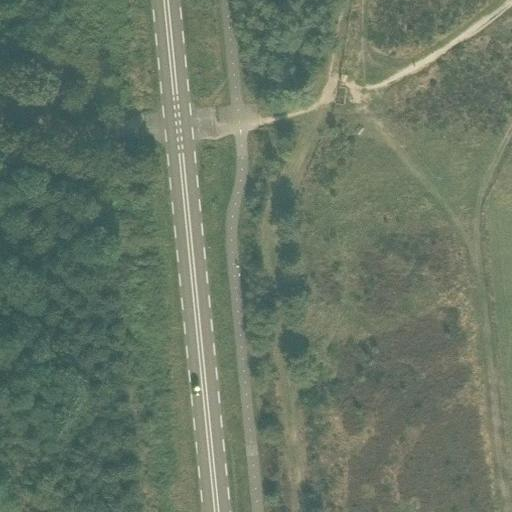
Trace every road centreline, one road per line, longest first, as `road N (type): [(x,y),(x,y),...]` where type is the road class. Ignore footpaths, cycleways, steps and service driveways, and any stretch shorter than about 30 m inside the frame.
road 1 (secondary): [(217,511),(167,0)]
road 2 (track): [(238,124),(306,110),(342,83),(393,83),(511,0)]
